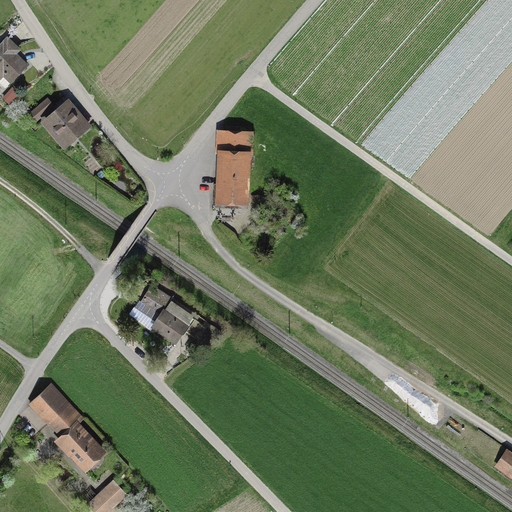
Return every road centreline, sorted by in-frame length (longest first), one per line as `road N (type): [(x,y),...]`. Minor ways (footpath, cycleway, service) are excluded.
road 1 (residential): [(251,74),(511,257)]
road 2 (tertiary): [(284,511),(81,308)]
road 3 (unclassified): [(17,0),(113,134),(168,184)]
road 4 (tertiary): [(0,434),(81,308)]
road 5 (track): [(106,272),(0,182)]
road 6 (tertiary): [(251,74),(168,184)]
